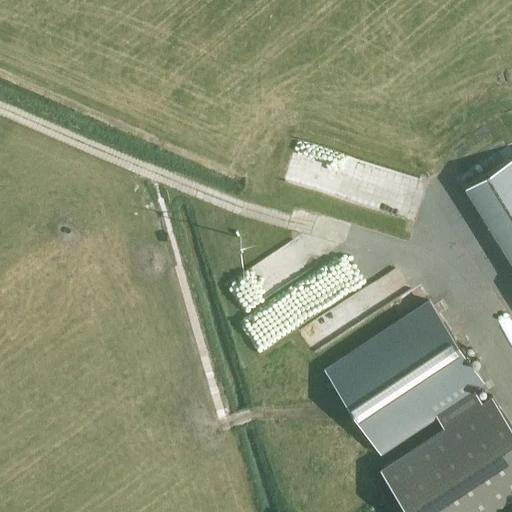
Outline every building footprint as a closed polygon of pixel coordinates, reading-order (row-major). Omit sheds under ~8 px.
[(429,175),(305,137),(292,180),(417,217),(429,175)] [(511,157),(467,185),(511,258),(511,157)] [(297,241),(232,279),(249,308),(289,284),(283,274),(308,259),(297,241)] [(487,381),(433,299),(326,371),(380,452),(438,414),(474,389),(487,381)] [(484,404),(474,389),(438,414),(447,428),(382,469),(410,511),(484,511),(511,494),(511,424),(495,397),(484,404)]
